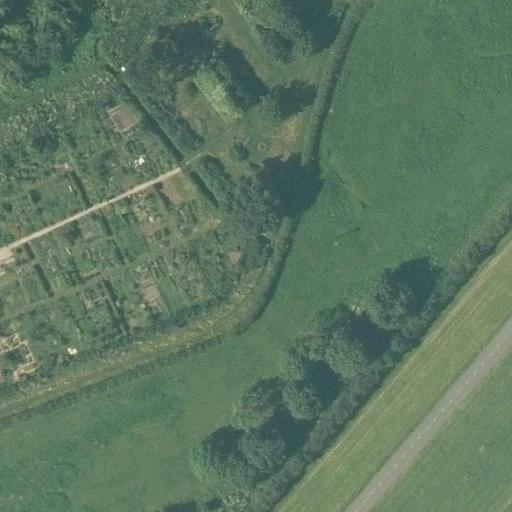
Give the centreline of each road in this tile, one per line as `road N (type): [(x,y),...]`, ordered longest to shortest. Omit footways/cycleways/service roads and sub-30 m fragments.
road 1 (track): [(0,410),(226,315),(253,284),(270,243),(306,122)]
road 2 (track): [(270,243),(229,223),(112,61),(0,114)]
road 3 (unclassified): [(356,511),(511,330)]
road 4 (track): [(306,122),(340,15),(353,0)]
